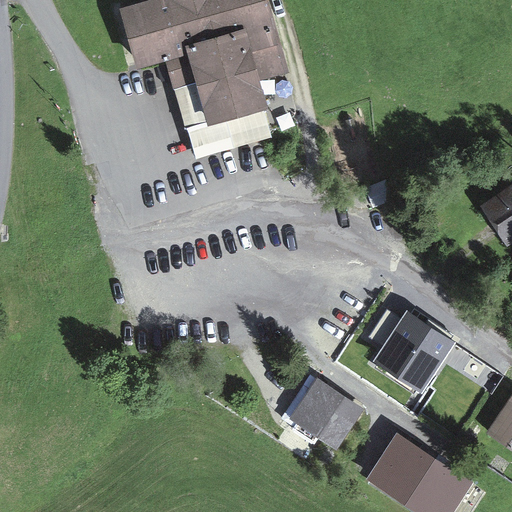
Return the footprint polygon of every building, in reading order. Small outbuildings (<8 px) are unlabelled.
[(155,0),(120,9),(137,71),(168,62),(187,132),(268,110),(259,77),(286,70),(267,0),(155,0)] [(511,240),(511,190),(490,205),(511,240)] [(487,366),(459,351),(439,389),(466,404),(487,366)] [(360,408),(318,380),(293,418),(335,446),(360,408)] [(511,396),(490,430),(511,444),(511,396)] [(450,511),(470,482),(397,434),(369,476),(424,511),(450,511)]
